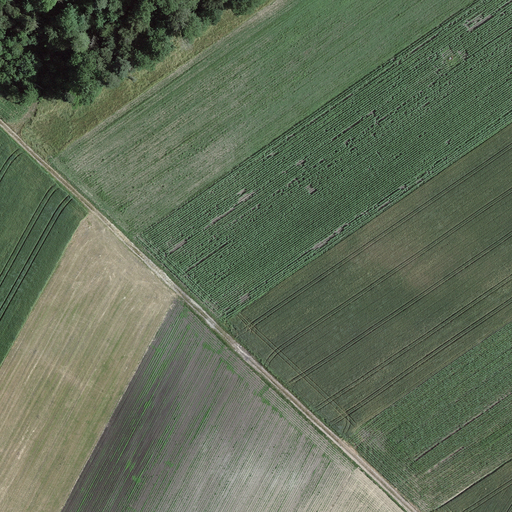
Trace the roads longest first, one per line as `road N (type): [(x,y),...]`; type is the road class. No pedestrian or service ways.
road 1 (track): [(415,511),(0,121)]
road 2 (track): [(226,0),(33,112),(20,141)]
